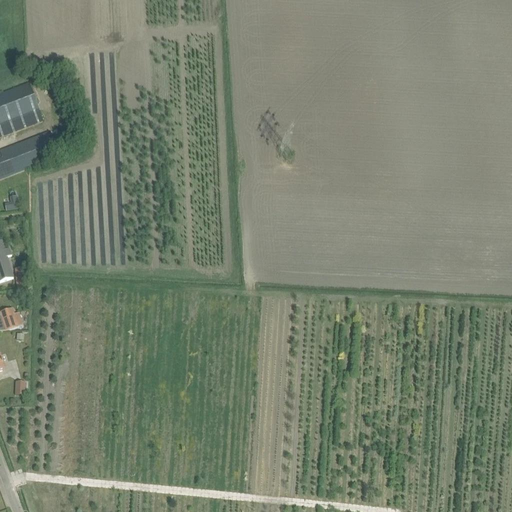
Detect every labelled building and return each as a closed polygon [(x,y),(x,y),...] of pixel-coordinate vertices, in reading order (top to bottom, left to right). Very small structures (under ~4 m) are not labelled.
[(0,137),(43,121),(29,84),(0,95),(0,137)] [(61,98),(64,107),(73,104),(70,95),(61,98)] [(56,154),(51,141),(48,134),(0,152),(3,159),(0,160),(0,179),(57,158),(56,154)] [(18,204),(6,206),(7,212),(19,210),(18,204)] [(0,283),(13,279),(7,257),(12,255),(10,248),(5,250),(0,251),(0,283)] [(16,270),(17,290),(27,289),(26,269),(16,270)] [(0,313),(0,317),(5,332),(23,326),(19,314),(14,316),(12,310),(0,313)] [(15,396),(25,396),(25,384),(16,383),(15,396)]
